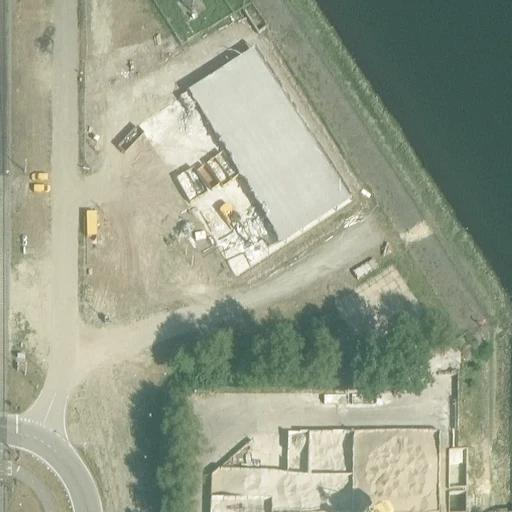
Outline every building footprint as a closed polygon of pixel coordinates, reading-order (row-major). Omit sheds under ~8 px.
[(188,93),(137,126),(235,277),(352,201),(255,50),(198,87),(202,92),(191,99),(188,93)] [(137,313),(173,305),(168,282),(131,289),(137,313)] [(95,328),(131,317),(124,294),(88,305),(95,328)] [(368,313),(354,322),(378,358),(421,329),(397,294),(368,313)] [(328,451),(353,449),(352,432),(326,433),(328,451)]
